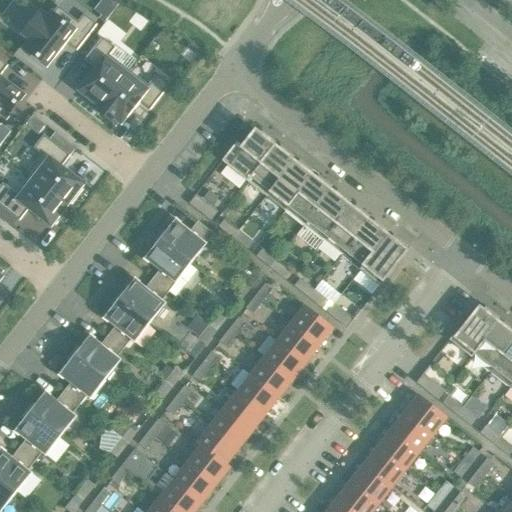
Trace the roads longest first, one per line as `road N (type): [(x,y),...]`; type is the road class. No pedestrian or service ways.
road 1 (residential): [(268,511),(468,256)]
road 2 (residential): [(468,256),(236,73)]
road 3 (residential): [(35,88),(150,179)]
road 4 (residential): [(58,291),(150,179)]
road 5 (residential): [(150,179),(236,73)]
